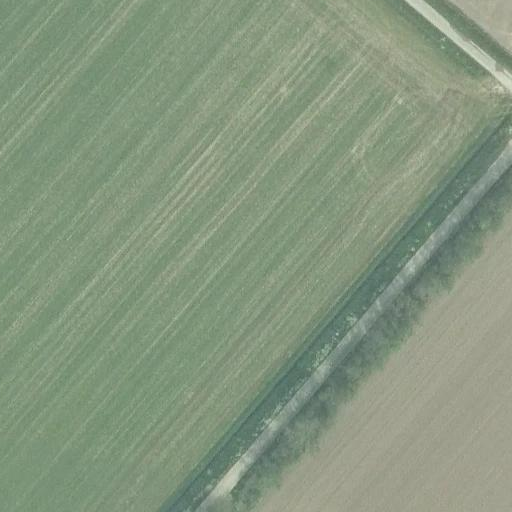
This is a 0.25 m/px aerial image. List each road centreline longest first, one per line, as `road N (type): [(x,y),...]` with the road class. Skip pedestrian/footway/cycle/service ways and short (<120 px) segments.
road 1 (unclassified): [(203,511),(511,150)]
road 2 (track): [(511,90),(406,0)]
